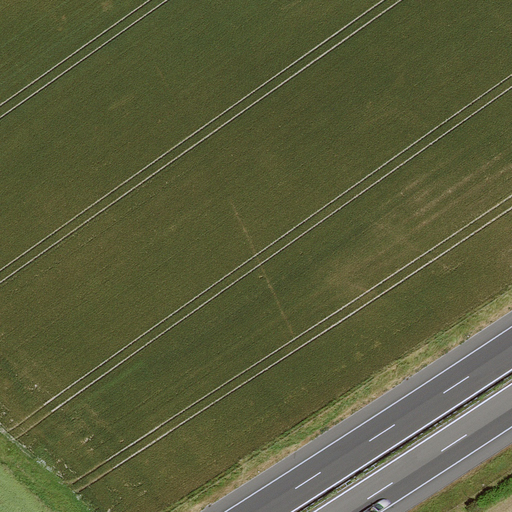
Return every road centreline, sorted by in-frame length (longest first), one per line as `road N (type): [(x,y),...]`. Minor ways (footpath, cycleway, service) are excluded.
road 1 (motorway): [(511,348),(257,511)]
road 2 (motorway): [(345,511),(511,404)]
